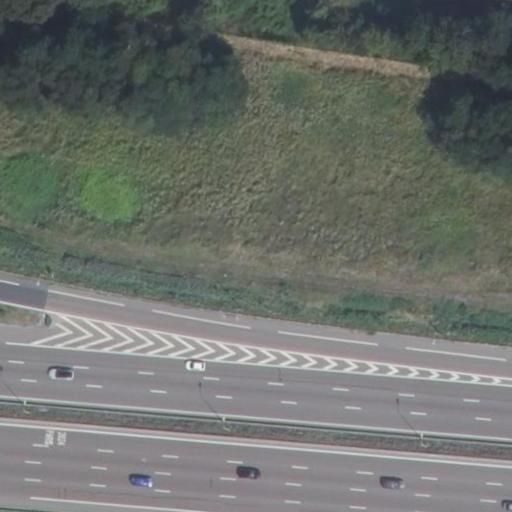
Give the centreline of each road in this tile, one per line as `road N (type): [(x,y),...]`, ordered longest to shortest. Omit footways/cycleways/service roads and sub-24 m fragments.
road 1 (motorway): [(511,372),(387,360),(0,293)]
road 2 (motorway): [(0,461),(511,505)]
road 3 (motorway): [(511,406),(0,364)]
